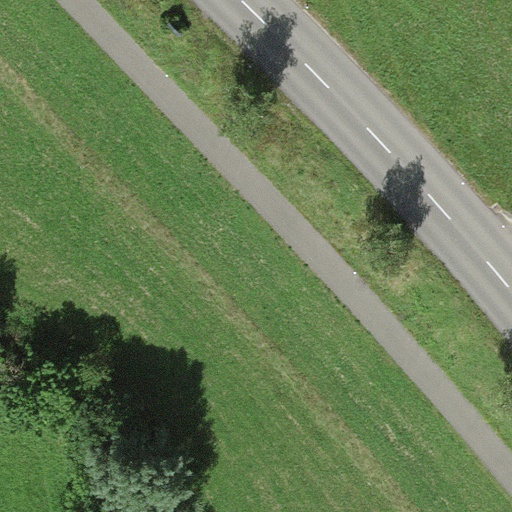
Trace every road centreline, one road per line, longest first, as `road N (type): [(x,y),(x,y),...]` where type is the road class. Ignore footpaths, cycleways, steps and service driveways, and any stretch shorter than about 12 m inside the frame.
road 1 (track): [(70,0),(364,307),(511,483)]
road 2 (tertiary): [(511,303),(239,0)]
